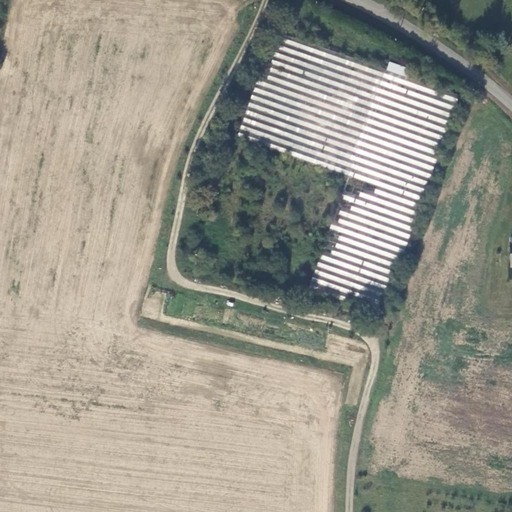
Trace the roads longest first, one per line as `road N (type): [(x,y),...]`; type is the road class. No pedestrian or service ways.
road 1 (track): [(265,0),(201,137),(170,254),(178,278),(361,332),(374,352),(350,466),(350,511)]
road 2 (unclassified): [(358,0),(444,50),(511,110)]
